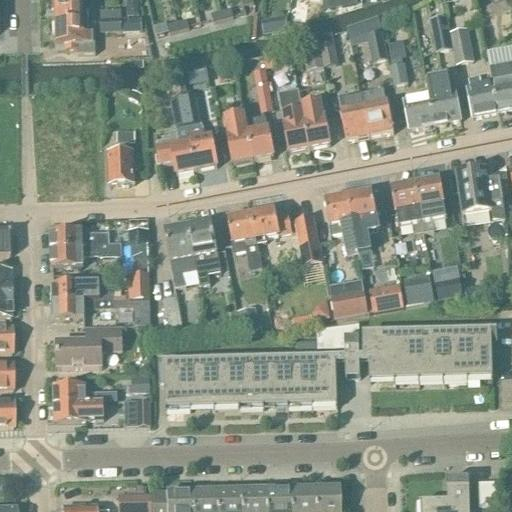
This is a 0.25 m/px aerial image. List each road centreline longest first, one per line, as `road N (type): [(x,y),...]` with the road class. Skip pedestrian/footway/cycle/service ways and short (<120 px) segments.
road 1 (residential): [(30,214),(180,206),(511,144)]
road 2 (residential): [(38,462),(377,448)]
road 3 (residential): [(38,462),(30,214)]
road 4 (residential): [(377,448),(511,442)]
